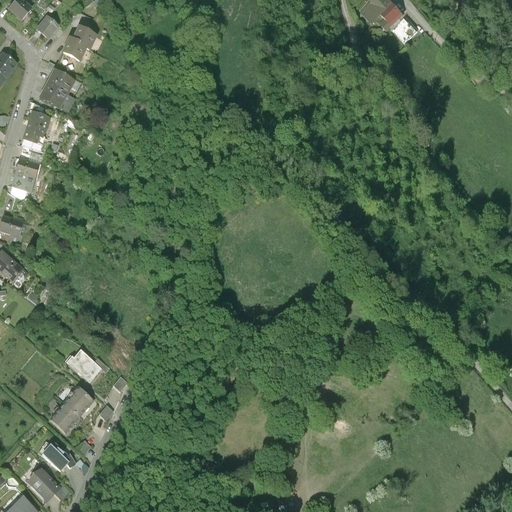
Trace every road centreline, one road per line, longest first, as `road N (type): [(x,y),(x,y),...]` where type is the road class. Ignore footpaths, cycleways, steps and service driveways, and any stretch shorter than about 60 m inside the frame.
road 1 (track): [(511,405),(271,153),(252,157),(126,388)]
road 2 (residential): [(0,188),(33,69),(29,52),(0,25)]
road 3 (residential): [(511,105),(401,0)]
road 4 (residential): [(126,388),(76,511)]
